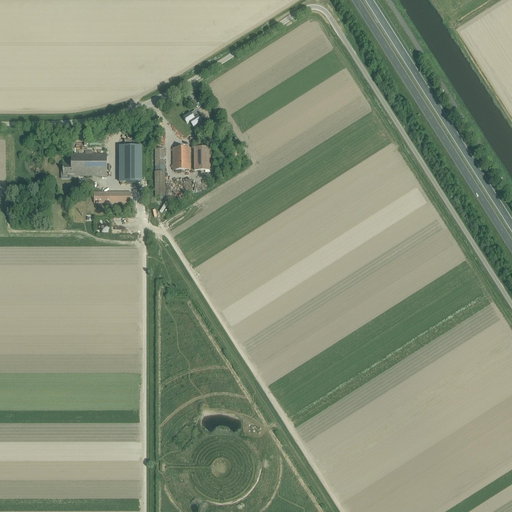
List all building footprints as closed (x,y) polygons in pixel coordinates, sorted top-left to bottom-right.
[(193,128),(202,123),(197,114),(193,116),(191,114),(183,118),(186,124),(190,122),(193,128)] [(141,183),(141,147),(120,147),(120,183),(141,183)] [(210,148),(194,148),(194,171),(210,170),(210,148)] [(155,171),(165,171),(165,149),(155,149),(155,171)] [(173,171),(190,170),(190,149),(172,149),(173,171)] [(107,176),(107,155),(72,155),(72,165),(63,165),(63,175),(71,175),(71,176),(107,176)] [(155,198),(165,198),(165,172),(155,172),(155,198)] [(94,202),(131,201),(130,191),(94,191),(94,202)]
